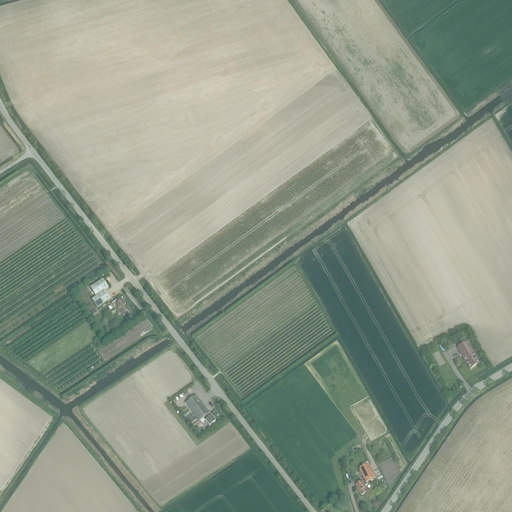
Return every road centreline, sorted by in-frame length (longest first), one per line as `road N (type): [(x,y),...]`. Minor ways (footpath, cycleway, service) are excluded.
road 1 (tertiary): [(311,511),(32,152)]
road 2 (unclassified): [(384,511),(468,393),(511,367)]
